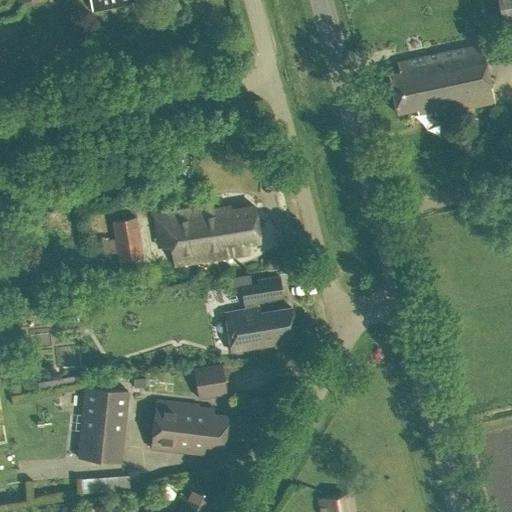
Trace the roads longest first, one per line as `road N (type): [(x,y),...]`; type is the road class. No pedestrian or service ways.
road 1 (tertiary): [(398,298),(319,0)]
road 2 (unclassified): [(0,134),(272,75)]
road 3 (residential): [(339,314),(272,75)]
road 4 (unclassified): [(246,511),(340,348),(339,314)]
road 5 (tertiary): [(458,511),(398,298)]
